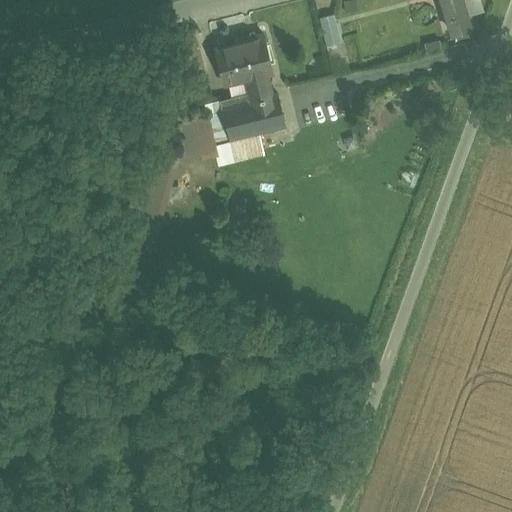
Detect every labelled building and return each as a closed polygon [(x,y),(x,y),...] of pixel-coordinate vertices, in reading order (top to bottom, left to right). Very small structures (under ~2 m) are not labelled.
[(442,0),(449,22),(452,35),(471,29),(462,0),(442,0)] [(321,19),(327,45),(334,76),(348,72),(335,15),(321,19)] [(264,34),(243,39),(244,42),(216,49),(224,83),(246,77),(252,99),(271,94),(266,72),(273,71),(264,34)] [(252,99),(222,107),(222,108),(229,138),(286,124),(278,93),(252,99)] [(222,108),(208,111),(215,142),(229,138),(222,108)]
